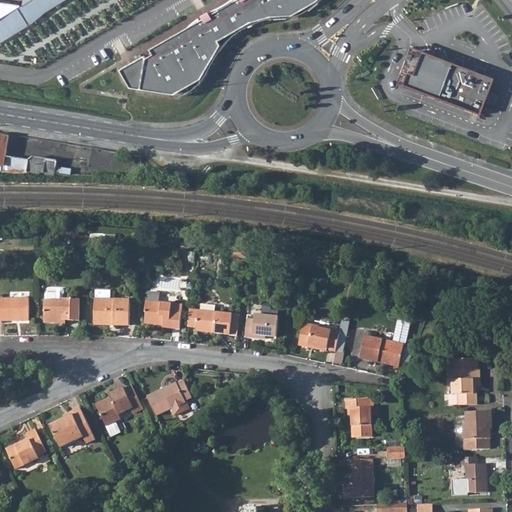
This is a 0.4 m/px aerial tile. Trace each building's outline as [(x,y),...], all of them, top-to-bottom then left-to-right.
[(23,0),(22,3),(0,17),(0,42),(34,21),(49,7),(61,0),(23,0)] [(0,0),(0,17),(22,3),(0,0)] [(235,0),(150,49),(153,54),(146,58),(145,55),(120,69),(131,87),(175,93),(201,78),(221,44),(219,40),(251,22),(271,16),(292,15),(317,1),(317,0),(235,0)] [(414,74),(423,51),(412,47),(398,82),(404,84),(409,72),(414,74)] [(404,84),(481,113),(485,101),(495,104),(498,95),(489,92),(494,78),(423,51),(414,74),(409,72),(404,84)] [(0,134),(0,170),(27,172),(29,161),(7,155),(10,136),(0,134)] [(57,161),(33,157),(29,161),(27,172),(41,174),(41,172),(46,173),(47,168),(56,170),(57,161)] [(246,259),(247,249),(234,248),(233,258),(246,259)] [(46,293),(46,300),(64,300),(64,298),(64,295),(65,292),(64,289),(61,289),(59,289),(57,291),(48,291),(46,293)] [(96,299),(110,300),(110,291),(96,291),(96,299)] [(0,321),(4,322),(4,319),(31,319),(30,297),(0,297),(0,321)] [(60,323),(60,320),(80,321),(81,299),(64,298),(64,300),(46,300),(45,323),(60,323)] [(115,325),(129,325),(130,300),(110,300),(96,299),(95,320),(95,324),(115,325)] [(147,311),(145,323),(160,325),(160,323),(163,324),(163,328),(180,330),(183,305),(146,300),(145,311),(147,311)] [(196,328),(196,332),(229,335),(232,314),(190,309),(188,327),(196,328)] [(253,334),(266,335),(276,337),(278,316),(254,314),(254,320),(246,319),(244,337),(253,337),(253,334)] [(326,351),(326,349),(335,351),(339,330),(331,328),(331,330),(303,324),(299,345),(326,351)] [(335,351),(343,353),(347,332),(339,330),(335,351)] [(399,366),(404,345),(365,335),(359,357),(399,366)] [(479,357),(452,358),(452,367),(451,367),(452,393),(457,393),(458,404),(477,403),(477,391),(475,391),(474,383),(480,383),(480,366),(479,366),(479,357)] [(176,416),(190,409),(186,401),(193,398),(185,381),(178,384),(177,383),(149,396),(159,416),(173,409),(176,416)] [(112,400),(99,406),(108,426),(117,422),(123,420),(120,415),(134,409),(135,413),(145,409),(134,385),(127,389),(126,388),(110,395),(112,400)] [(347,409),(352,409),(353,438),(373,437),(372,407),(369,407),(369,399),(347,400),(347,409)] [(63,448),(86,437),(88,444),(97,440),(82,408),(74,412),(75,415),(53,425),(63,448)] [(467,423),(464,423),(465,448),(490,448),(490,437),(491,437),(490,427),(493,427),(492,410),(466,411),(467,423)] [(117,422),(108,426),(113,437),(122,433),(117,422)] [(18,470),(41,459),(40,456),(48,452),(37,429),(28,434),(30,439),(8,449),(18,470)] [(388,459),(407,458),(406,446),(388,447),(388,459)] [(463,463),(467,463),(468,479),(455,480),(455,493),(487,492),(487,463),(477,463),(477,456),(463,456),(463,463)] [(350,470),(354,470),(355,497),(376,497),(374,460),(349,461),(350,470)] [(379,511),(389,511),(403,511),(403,503),(379,504),(379,511)]
